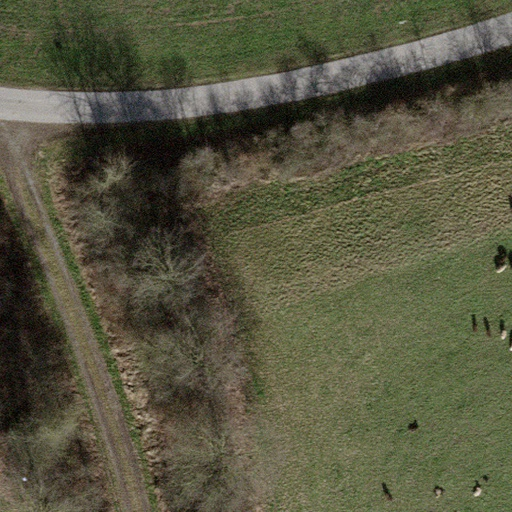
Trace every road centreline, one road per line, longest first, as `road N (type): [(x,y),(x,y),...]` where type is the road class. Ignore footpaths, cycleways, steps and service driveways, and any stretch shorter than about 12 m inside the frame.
road 1 (unclassified): [(511,25),(391,62),(191,105),(0,108)]
road 2 (track): [(3,109),(113,511)]
